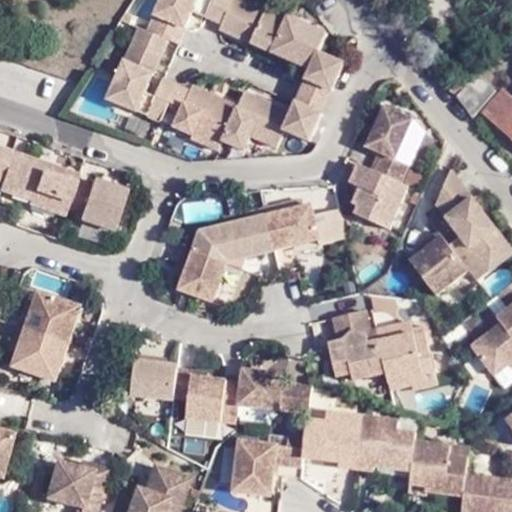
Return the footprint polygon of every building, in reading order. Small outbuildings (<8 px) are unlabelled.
[(165,0),(150,33),(182,47),(188,33),(185,28),(190,20),(193,22),(196,15),(209,20),(219,0),(165,0)] [(292,26),(233,0),(219,0),(209,20),(228,29),(227,30),(227,32),(226,34),(226,35),(277,59),(278,57),(292,26)] [(135,17),(128,13),(122,21),(132,26),(135,17)] [(331,39),(294,21),(292,26),(278,57),(306,70),(308,66),(317,70),(315,75),(311,84),(334,96),(347,69),(323,57),(331,39)] [(150,33),(140,29),(108,100),(148,117),(148,118),(163,125),(181,86),(167,80),(164,80),(157,98),(147,93),(170,42),(150,33)] [(306,70),(315,75),(317,70),(308,66),(306,70)] [(457,97),(472,115),(495,90),(478,74),(457,97)] [(324,120),(334,96),(311,84),(300,108),(324,120)] [(196,93),(181,86),(163,125),(195,139),(194,143),(223,155),(228,144),(231,139),(244,111),(198,90),(196,93)] [(511,139),(511,97),(504,90),(483,113),(511,139)] [(296,116),(251,95),(244,111),(231,139),(252,149),(256,141),(280,153),(289,136),(312,146),(324,120),(300,108),(296,116)] [(387,152),(379,172),(407,183),(415,165),(403,160),(420,120),(391,108),(375,148),(387,152)] [(415,165),(429,132),(420,120),(403,160),(415,165)] [(248,154),(252,149),(231,139),(228,144),(248,154)] [(0,182),(4,184),(12,163),(14,157),(14,156),(0,150),(0,182)] [(28,161),(14,157),(12,163),(26,168),(28,161)] [(66,219),(77,186),(80,179),(28,161),(26,168),(12,163),(4,184),(2,192),(32,202),(31,207),(66,219)] [(379,172),(366,166),(358,185),(368,189),(361,205),(364,207),(361,215),(396,230),(415,187),(407,183),(379,172)] [(468,238),(455,248),(474,273),(482,284),(497,272),(489,261),(511,242),(488,211),(485,215),(477,205),(481,201),(458,171),(443,204),(468,238)] [(92,192),(77,186),(66,219),(114,235),(128,195),(109,188),(107,192),(94,188),(92,192)] [(488,211),(481,201),(477,205),(485,215),(488,211)] [(266,211),(268,219),(305,210),(304,203),(266,211)] [(268,219),(276,253),(321,242),(314,207),(305,210),(268,219)] [(227,221),(229,228),(268,219),(266,211),(227,221)] [(259,257),(276,253),(268,219),(229,228),(201,235),(195,254),(228,266),(229,263),(233,250),(257,245),(259,257)] [(455,248),(445,234),(433,243),(436,248),(430,253),(417,263),(443,296),(474,273),(455,248)] [(511,260),(511,242),(489,261),(497,272),(511,260)] [(426,248),(430,253),(436,248),(433,243),(426,248)] [(229,263),(259,257),(257,245),(233,250),(229,263)] [(228,266),(195,254),(185,250),(179,266),(190,269),(186,279),(182,292),(214,304),(228,266)] [(176,275),(186,279),(190,269),(179,266),(176,275)] [(21,327),(71,345),(84,307),(42,292),(36,306),(34,313),(27,310),(21,327)] [(511,315),(511,306),(505,297),(497,303),(492,306),(501,319),(504,322),(511,315)] [(29,304),(27,310),(34,313),(36,306),(29,304)] [(477,337),(501,319),(492,306),(467,325),(477,337)] [(390,375),(380,332),(374,333),(368,312),(341,318),(344,335),(340,337),(343,345),(344,349),(338,358),(336,359),(340,378),(355,375),(356,382),(390,375)] [(511,370),(511,333),(504,322),(501,319),(477,337),(484,346),(479,351),(501,379),(511,370)] [(415,324),(396,328),(398,335),(417,331),(415,324)] [(58,382),(71,345),(21,327),(16,343),(23,345),(21,352),(15,367),(58,382)] [(396,328),(380,332),(390,375),(394,392),(415,387),(417,387),(415,381),(437,376),(428,336),(419,339),(417,331),(398,335),(396,328)] [(129,347),(121,370),(128,372),(136,349),(139,346),(135,342),(129,347)] [(14,349),(21,352),(23,345),(16,343),(14,349)] [(333,346),(336,359),(338,358),(344,349),(343,345),(333,346)] [(182,370),(183,367),(139,362),(135,396),(179,402),(179,401),(182,370)] [(198,372),(182,370),(179,401),(193,403),(192,420),(226,425),(231,383),(210,381),(197,379),(198,372)] [(511,388),(511,370),(501,379),(510,391),(511,388)] [(211,374),(198,372),(197,379),(210,381),(211,374)] [(310,416),(314,387),(286,384),(287,377),(276,376),(275,381),(267,379),(268,375),(246,372),(244,385),(242,407),(244,407),(281,412),(310,416)] [(440,387),(437,376),(415,381),(417,387),(415,387),(416,392),(440,387)] [(244,385),(231,383),(226,425),(239,427),(242,407),(244,385)] [(272,429),(280,418),(281,412),(244,407),(242,418),(245,418),(244,425),(272,429)] [(343,468),(361,471),(367,419),(330,415),(329,424),(310,422),(308,440),(306,450),(305,457),(344,463),(343,468)] [(416,474),(417,462),(421,437),(402,435),(403,424),(367,419),(361,471),(379,473),(379,469),(416,474)] [(226,441),(226,425),(192,420),(189,436),(226,441)] [(0,479),(2,480),(14,438),(0,434),(0,479)] [(304,468),(305,457),(306,450),(245,441),(237,491),(273,496),(278,465),(304,468)] [(449,511),(466,511),(471,476),(454,473),(454,468),(417,462),(416,474),(413,496),(432,499),(431,510),(434,510),(449,511)] [(82,511),(100,511),(110,477),(82,470),(58,463),(49,499),(83,510),(82,511)] [(84,464),(82,470),(110,477),(112,471),(84,464)] [(156,470),(149,489),(155,491),(161,471),(156,470)] [(119,501),(115,511),(180,511),(190,481),(161,471),(155,491),(149,489),(147,494),(146,500),(136,497),(124,494),(119,501)] [(511,511),(511,481),(471,476),(466,511),(500,511),(501,510),(511,511)] [(138,491),(136,497),(146,500),(147,494),(138,491)] [(432,499),(413,496),(411,507),(411,511),(413,511),(433,511),(434,510),(431,510),(432,499)]
